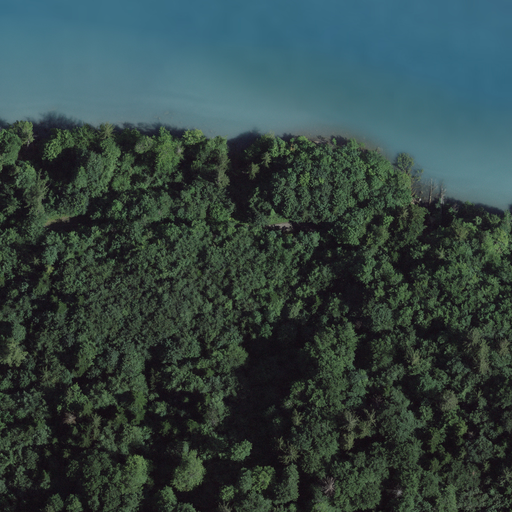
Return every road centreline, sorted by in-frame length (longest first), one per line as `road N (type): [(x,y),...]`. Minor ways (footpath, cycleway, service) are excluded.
road 1 (track): [(0,232),(97,223),(285,225),(344,246)]
road 2 (track): [(245,352),(337,338),(511,339)]
road 3 (track): [(0,399),(245,352)]
